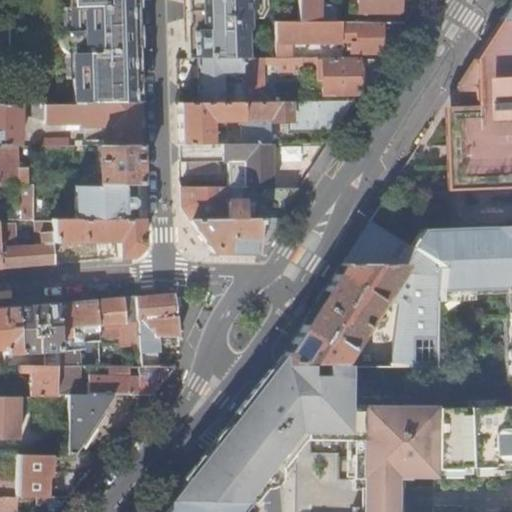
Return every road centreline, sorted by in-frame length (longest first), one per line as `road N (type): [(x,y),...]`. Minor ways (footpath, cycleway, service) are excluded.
road 1 (tertiary): [(466,0),(270,294)]
road 2 (residential): [(168,275),(161,0)]
road 3 (residential): [(168,275),(0,290)]
road 4 (tertiary): [(187,410),(270,294)]
road 5 (residential): [(275,511),(263,472),(187,410)]
road 6 (tertiary): [(109,511),(187,410)]
